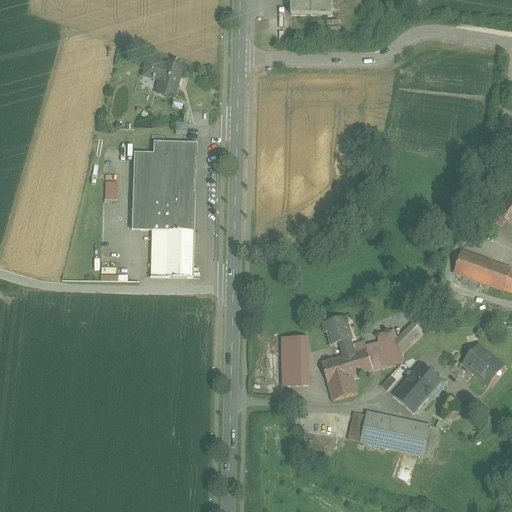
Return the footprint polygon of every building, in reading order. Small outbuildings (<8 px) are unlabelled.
[(291,0),(291,20),(330,21),(330,0),(291,0)] [(182,70),(149,61),(145,76),(161,80),(157,95),(174,99),(182,70)] [(189,145),(153,144),(153,155),(133,155),(132,227),(153,227),(153,273),(151,273),(151,275),(194,274),(194,273),(192,273),(192,190),(188,190),(189,145)] [(119,183),(106,183),(106,200),(118,200),(119,183)] [(511,196),(497,215),(511,226),(511,196)] [(511,271),(463,254),(456,274),(505,292),(511,272),(511,271)] [(441,278),(427,281),(429,292),(443,289),(441,278)] [(346,319),(324,325),(327,334),(331,333),(335,346),(341,344),(345,358),(355,355),(352,347),(351,341),(352,341),(346,319)] [(426,332),(416,322),(396,341),(401,358),(426,332)] [(379,345),(368,348),(375,371),(403,363),(401,358),(396,341),(394,332),(377,337),(379,345)] [(303,340),(284,340),(284,387),(304,387),(303,340)] [(366,343),(352,347),(355,355),(368,351),(366,343)] [(504,368),(479,348),(465,365),(471,370),(489,385),(504,368)] [(345,358),(329,362),(323,364),(329,385),(334,402),(358,395),(353,378),(374,372),(368,351),(355,355),(345,358)] [(424,365),(395,395),(415,413),(443,382),(424,365)] [(392,377),(382,388),(387,392),(397,381),(392,377)] [(367,417),(354,414),(349,440),(361,443),(367,417)] [(431,428),(368,414),(367,417),(361,443),(361,444),(433,459),(436,448),(427,446),(431,428)]
